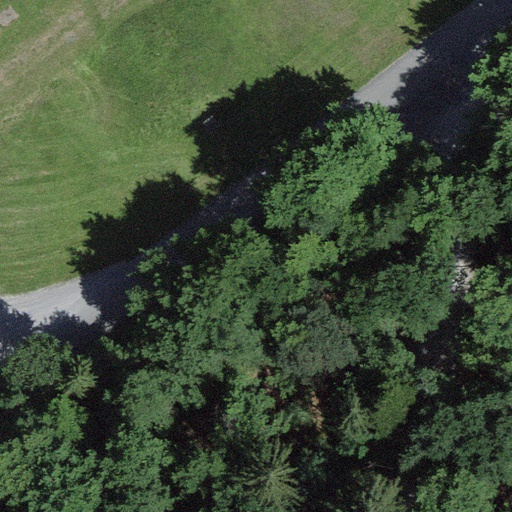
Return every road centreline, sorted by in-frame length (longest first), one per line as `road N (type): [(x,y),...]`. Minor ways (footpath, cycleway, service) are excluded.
road 1 (unclassified): [(0,301),(74,300),(511,4)]
road 2 (track): [(478,30),(415,511)]
road 3 (track): [(0,93),(116,0)]
